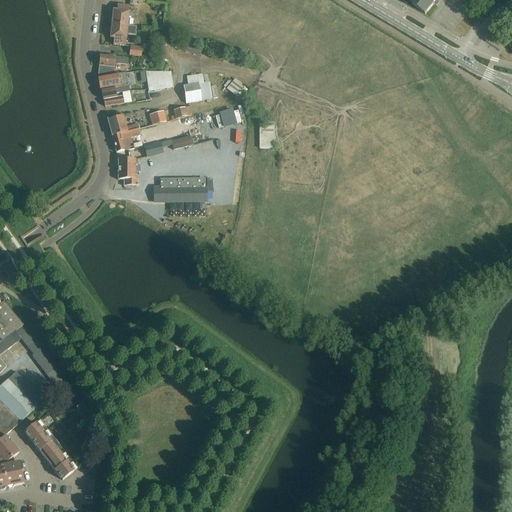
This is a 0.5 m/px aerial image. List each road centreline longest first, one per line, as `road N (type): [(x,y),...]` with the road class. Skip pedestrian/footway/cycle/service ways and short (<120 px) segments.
road 1 (residential): [(0,260),(91,192),(105,171),(83,67),(88,0)]
road 2 (track): [(364,511),(417,408),(431,318),(511,276)]
